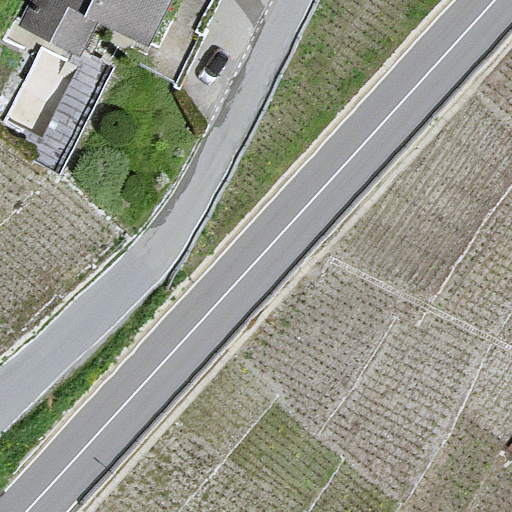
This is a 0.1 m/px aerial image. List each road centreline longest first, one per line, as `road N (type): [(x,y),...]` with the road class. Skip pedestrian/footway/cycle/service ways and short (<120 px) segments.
road 1 (secondary): [(27,511),(495,0)]
road 2 (unclassified): [(0,402),(163,242),(295,0)]
